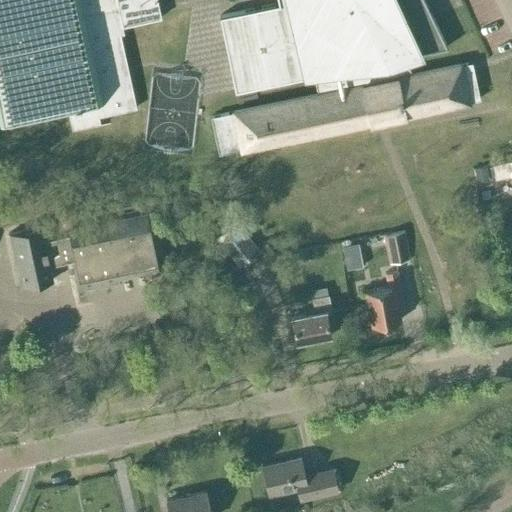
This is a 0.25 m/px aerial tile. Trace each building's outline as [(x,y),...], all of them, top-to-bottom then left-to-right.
[(122,32),(120,26),(114,0),(0,0),(0,107),(2,118),(67,104),(72,128),(110,120),(108,113),(136,107),(120,32),(122,32)] [(114,0),(120,26),(159,18),(155,0),(114,0)] [(222,115),(211,117),(219,155),(230,153),(275,143),(369,124),(404,116),(477,101),(469,64),(400,79),(396,59),(439,50),(429,19),(422,0),(276,0),(277,4),(222,15),(237,90),(316,74),(320,93),(222,115)] [(500,162),(491,164),(494,179),(503,177),(500,162)] [(486,167),(474,169),(476,181),(488,179),(486,167)] [(145,275),(158,272),(146,213),(68,230),(69,236),(44,242),(41,227),(9,234),(20,286),(52,280),(49,265),(74,259),(80,288),(120,280),(119,275),(144,269),(145,275)] [(237,266),(258,248),(236,220),(214,238),(237,266)] [(383,234),(388,262),(409,257),(404,230),(383,234)] [(358,244),(342,246),(347,270),(362,267),(358,244)] [(397,308),(403,307),(396,271),(384,273),(387,287),(364,291),(371,326),(399,321),(397,308)] [(326,295),(325,287),(311,289),(312,297),(314,311),(291,315),(296,340),(316,336),(317,339),(327,337),(326,334),(328,333),(326,324),(334,322),(331,308),(329,309),(327,295),(326,295)] [(0,326),(18,330),(20,320),(0,315),(0,326)] [(198,388),(210,385),(207,369),(195,371),(198,388)] [(304,475),(300,457),(261,466),(268,494),(297,487),(299,499),(337,491),(332,468),(304,475)] [(209,511),(205,490),(165,499),(167,511),(209,511)]
